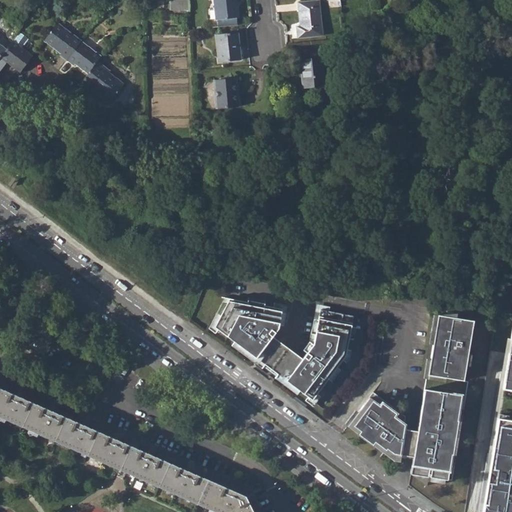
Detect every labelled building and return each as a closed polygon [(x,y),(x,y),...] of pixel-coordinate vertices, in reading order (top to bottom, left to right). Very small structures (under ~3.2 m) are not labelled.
[(237,19),(235,0),(212,0),(215,21),(217,21),(217,30),(235,27),(234,19),(237,19)] [(187,2),(169,1),(169,11),(187,11),(187,2)] [(298,28),(299,40),(323,37),(319,2),(299,5),(302,26),(298,28)] [(59,58),(67,64),(81,45),(57,26),(44,42),(62,55),(59,58)] [(15,43),(24,50),(31,40),(21,34),(15,43)] [(214,37),(217,65),(239,63),(235,35),(214,37)] [(7,53),(2,61),(21,74),(34,57),(24,50),(15,43),(7,53)] [(76,65),(88,75),(97,62),(98,61),(100,58),(81,45),(67,64),(73,68),(76,65)] [(301,61),(305,89),(325,86),(322,58),(301,61)] [(88,75),(80,84),(89,90),(90,91),(92,88),(100,94),(99,95),(103,99),(109,102),(110,101),(111,102),(124,85),(109,74),(110,72),(97,62),(88,75)] [(210,83),(212,111),(237,108),(234,81),(210,83)] [(281,310),(228,300),(214,329),(255,360),(256,358),(286,381),(285,382),(311,402),(347,353),(353,317),(319,311),(312,346),(301,360),(271,338),(277,330),(281,310)] [(511,511),(511,310),(511,311),(482,511),(511,511)] [(437,316),(432,346),(430,361),(427,376),(426,376),(417,432),(403,430),(404,426),(399,423),(393,418),(378,407),(368,399),(349,425),(360,433),(357,436),(393,462),(405,464),(412,465),(410,475),(452,482),(467,383),(463,382),(465,367),(467,355),(472,322),(437,316)] [(253,511),(246,497),(133,447),(0,388),(0,416),(123,471),(216,511),(253,511)] [(381,404),(378,407),(393,418),(395,415),(381,404)] [(360,433),(349,425),(347,427),(357,436),(360,433)]
